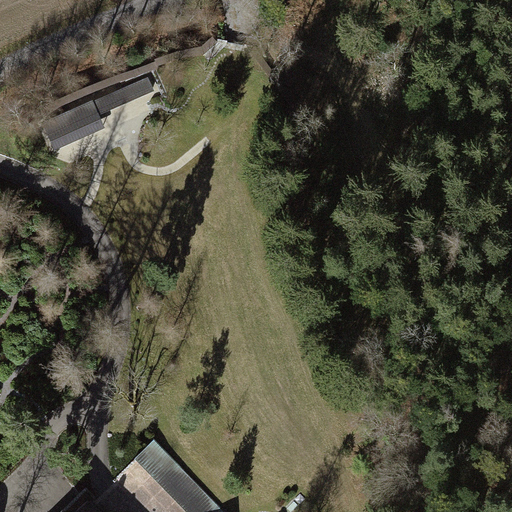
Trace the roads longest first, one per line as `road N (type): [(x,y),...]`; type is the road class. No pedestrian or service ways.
road 1 (track): [(0,169),(57,200),(99,241),(120,329),(96,398),(0,505)]
road 2 (unclassified): [(0,72),(167,0)]
